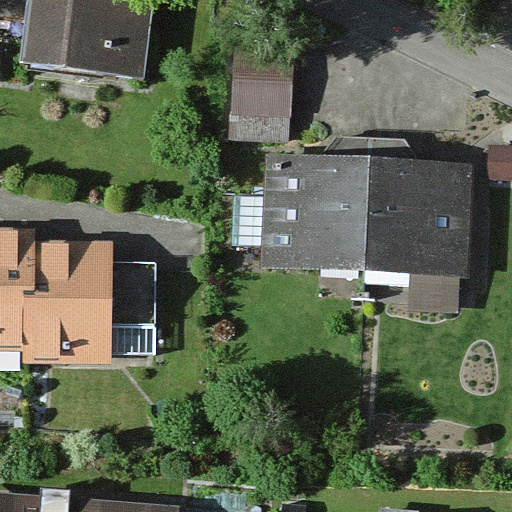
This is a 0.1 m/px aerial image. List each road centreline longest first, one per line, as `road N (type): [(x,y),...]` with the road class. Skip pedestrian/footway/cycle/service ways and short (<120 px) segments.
road 1 (residential): [(356,0),(511,76)]
road 2 (residential): [(0,209),(163,240)]
